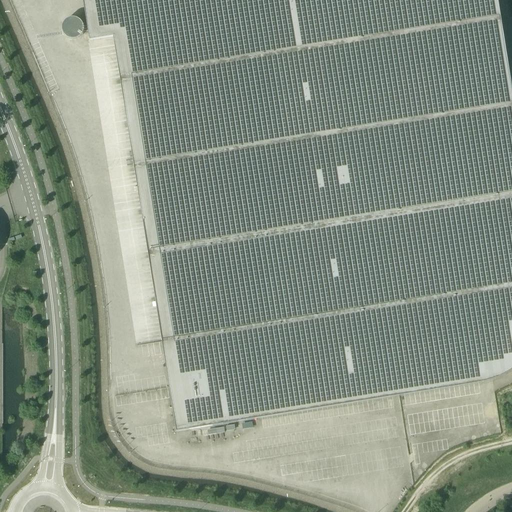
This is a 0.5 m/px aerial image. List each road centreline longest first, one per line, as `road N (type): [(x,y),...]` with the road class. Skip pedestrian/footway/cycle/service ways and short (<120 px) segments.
road 1 (tertiary): [(54,421),(50,289),(0,108)]
road 2 (track): [(402,511),(446,463),(511,442)]
